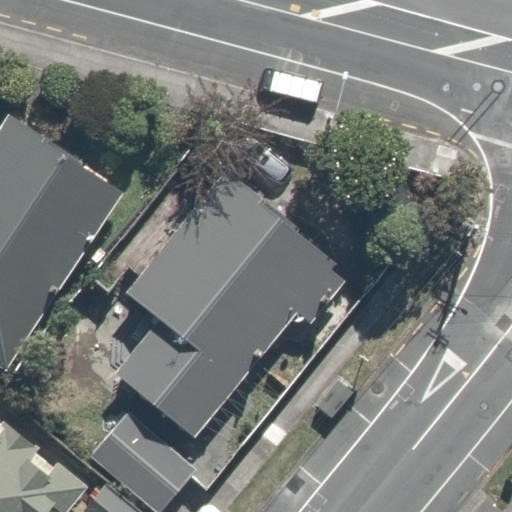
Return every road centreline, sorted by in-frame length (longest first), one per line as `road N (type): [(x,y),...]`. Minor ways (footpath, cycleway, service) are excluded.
road 1 (residential): [(362,511),(511,329)]
road 2 (secondary): [(309,0),(511,56)]
